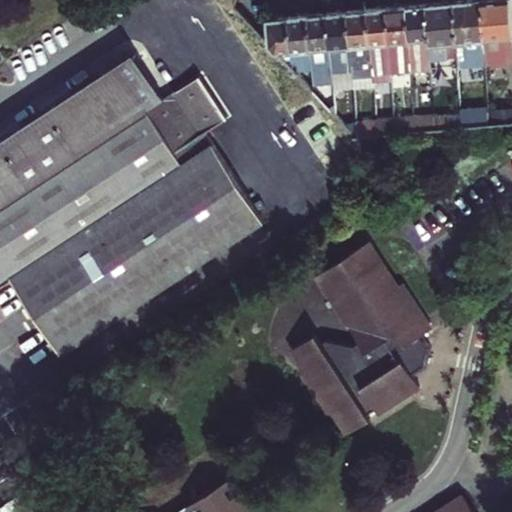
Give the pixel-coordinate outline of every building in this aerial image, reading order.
[(485,39),(481,0),(461,0),(453,1),(460,74),(467,73),(466,67),(487,65),(485,39)] [(481,0),(485,39),(487,65),(511,62),(511,31),(508,0),(481,0)] [(460,74),(453,1),(427,4),(430,37),(433,72),(439,71),(438,60),(451,59),(452,74),(460,74)] [(406,5),(409,39),(430,37),(427,4),(406,5)] [(386,7),(389,40),(409,39),(406,5),(386,7)] [(389,40),(386,7),(366,9),(370,42),(372,70),(373,76),(392,74),(389,40)] [(372,70),(370,42),(366,9),(347,11),(349,44),(353,78),(373,76),(372,70)] [(349,44),(347,11),(327,13),(329,46),(349,44)] [(329,46),(327,13),(306,15),(309,47),(329,46)] [(309,47),(306,15),(286,17),(289,49),(309,47)] [(289,49),(286,17),(263,19),(265,39),(275,50),(289,49)] [(226,114),(199,72),(161,96),(133,52),(0,138),(0,286),(11,279),(61,351),(262,217),(202,130),(226,114)] [(296,65),(290,59),(286,62),(291,69),(296,65)] [(292,70),(296,74),(300,70),(296,65),(291,69),(292,70)] [(308,150),(341,141),(318,105),(290,122),(308,150)] [(492,125),(511,123),(511,112),(491,114),(492,125)] [(341,141),(308,150),(324,176),(351,157),(341,141)] [(370,246),(319,279),(361,346),(356,349),(329,343),(323,346),(317,337),(295,352),(309,374),(305,376),(331,415),(334,414),(349,436),(371,422),(369,417),(376,414),(379,417),(421,390),(415,380),(428,372),(434,349),(425,336),(433,332),(404,288),(399,290),(370,246)] [(0,480),(20,468),(0,435),(0,480)] [(140,511),(140,510),(136,511),(256,511),(249,501),(234,478),(182,511),(140,511)] [(473,511),(464,497),(440,511),(473,511)]
